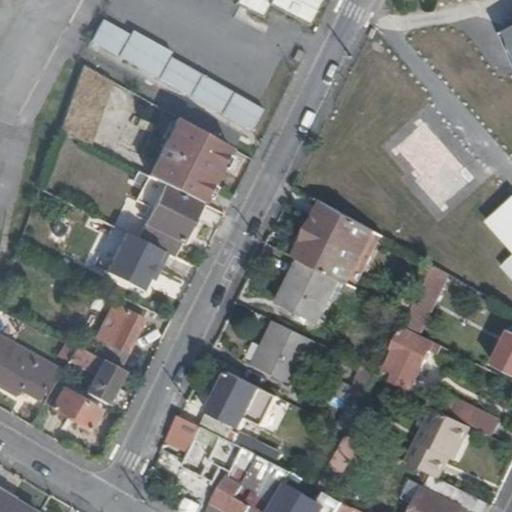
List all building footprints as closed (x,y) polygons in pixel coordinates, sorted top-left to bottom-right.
[(227,0),(264,16),(268,7),(310,25),(320,0),(227,0)] [(251,130),(264,105),(101,22),(88,47),(251,130)] [(86,146),(109,82),(83,67),(59,133),(86,146)] [(91,149),(115,85),(109,82),(86,146),(91,149)] [(210,189),(230,150),(189,127),(179,121),(155,166),(171,174),(173,170),(210,189)] [(466,180),(473,173),(427,122),(396,149),(421,178),(415,183),(442,214),(472,187),(466,180)] [(201,204),(202,204),(210,189),(173,170),(171,174),(155,166),(149,178),(165,186),(201,204)] [(480,181),(473,173),(466,180),(472,187),(480,181)] [(182,242),(201,204),(165,186),(145,223),(182,242)] [(511,202),(489,222),(511,248),(511,258),(503,267),(511,277),(511,202)] [(350,286),(375,232),(360,224),(333,208),(323,203),(303,245),(307,248),(301,262),(340,281),(350,286)] [(166,252),(174,256),(182,242),(145,223),(137,238),(166,252)] [(106,272),(125,232),(112,226),(92,265),(106,272)] [(159,267),(166,252),(137,238),(125,232),(106,272),(141,290),(154,264),(159,267)] [(296,259),(301,262),(307,248),(303,245),(296,259)] [(320,324),(340,281),(301,262),(280,304),(320,324)] [(408,316),(415,303),(406,299),(400,311),(408,316)] [(113,307),(88,354),(97,358),(106,342),(126,352),(143,320),(128,312),(127,314),(113,307)] [(294,385),(315,342),(276,322),(255,366),(294,385)] [(431,349),(400,333),(389,355),(379,374),(376,380),(394,389),(396,385),(410,392),(431,349)] [(511,335),(496,366),(511,374),(511,335)] [(0,359),(0,378),(38,400),(48,382),(43,379),(50,366),(8,342),(0,356),(5,359),(3,362),(0,359)] [(88,354),(75,347),(57,379),(67,385),(73,374),(78,366),(94,374),(83,393),(88,396),(104,404),(122,370),(97,358),(88,354)] [(270,394),(229,373),(221,389),(215,386),(210,396),(216,399),(205,420),(202,427),(230,441),(271,461),(275,452),(232,430),(234,426),(241,430),(246,420),(262,428),(278,398),(270,394)] [(67,385),(79,391),(82,393),(89,382),(73,374),(67,385)] [(362,409),(375,382),(367,378),(359,392),(341,382),(334,395),(351,404),(338,427),(350,433),(353,427),(362,409)] [(54,384),(42,403),(89,430),(100,411),(85,402),(88,396),(83,393),(82,393),(79,391),(76,397),(54,384)] [(445,401),(441,410),(491,434),(497,422),(460,403),(458,407),(445,401)] [(353,427),(350,433),(359,438),(371,414),(362,409),(353,427)] [(463,454),(475,429),(436,410),(410,463),(433,475),(442,479),(452,461),(458,450),(463,454)] [(202,427),(180,415),(168,438),(192,450),(194,445),(196,446),(217,456),(213,464),(233,474),(238,466),(251,474),(254,469),(269,477),(259,494),(266,498),(275,503),(293,472),(271,461),(230,441),(227,445),(200,432),(202,427)] [(339,479),(361,439),(359,438),(350,433),(342,448),(329,470),(319,488),(326,492),(345,503),(354,488),(339,479)] [(192,450),(168,438),(163,450),(188,462),(196,446),(194,445),(192,450)] [(458,464),(463,454),(458,450),(452,461),(458,464)] [(321,465),(311,483),(319,488),(329,470),(321,465)] [(488,511),(493,504),(463,489),(442,479),(433,475),(415,510),(411,508),(408,511),(468,511),(469,510),(472,511),(488,511)] [(219,490),(212,502),(223,508),(220,511),(269,511),(271,510),(275,503),(266,498),(259,511),(237,498),(244,486),(227,476),(219,490)] [(320,503),(289,485),(277,505),(289,511),(339,511),(345,503),(326,492),(320,503)] [(30,511),(0,493),(0,511),(30,511)] [(352,511),(355,508),(347,504),(345,503),(339,511),(352,511)]
